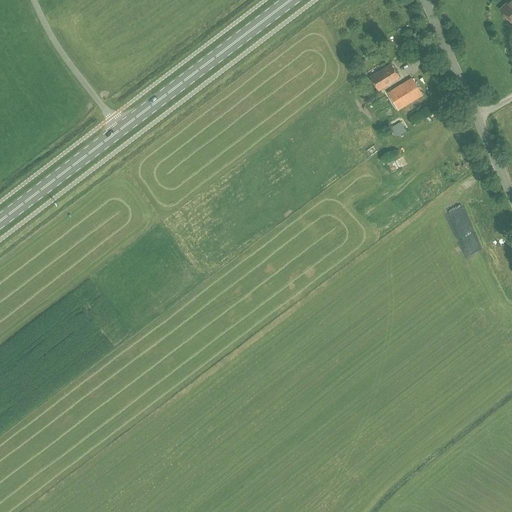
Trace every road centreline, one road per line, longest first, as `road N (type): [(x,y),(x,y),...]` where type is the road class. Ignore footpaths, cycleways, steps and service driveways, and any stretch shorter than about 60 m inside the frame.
road 1 (primary): [(0,221),(292,0)]
road 2 (tertiary): [(511,198),(423,0)]
